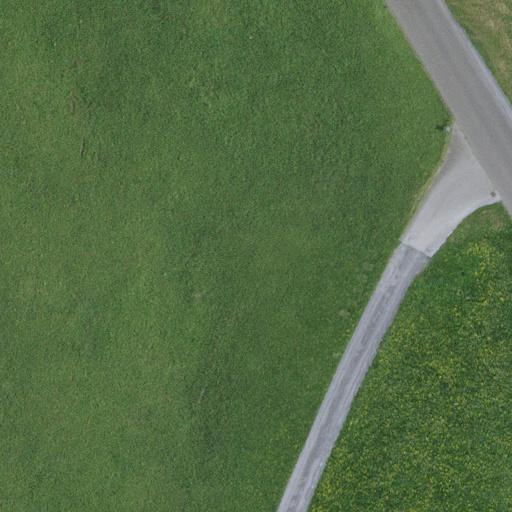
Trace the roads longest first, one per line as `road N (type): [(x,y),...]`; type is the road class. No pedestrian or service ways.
road 1 (track): [(297,511),(350,375),(439,208),(506,142)]
road 2 (unclassified): [(511,151),(423,0)]
